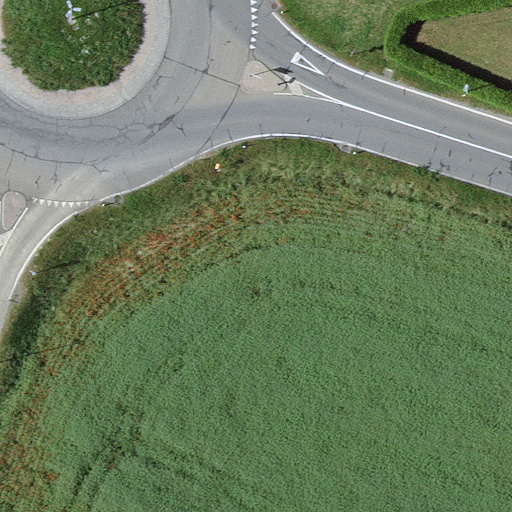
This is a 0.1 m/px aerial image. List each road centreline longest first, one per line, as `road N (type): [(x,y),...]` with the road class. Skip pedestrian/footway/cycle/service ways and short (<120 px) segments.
road 1 (secondary): [(171,124),(290,113),(419,128)]
road 2 (secondary): [(419,128),(294,59),(234,0)]
road 3 (secondary): [(0,142),(57,159),(95,158),(171,124)]
road 4 (track): [(0,276),(95,158)]
road 5 (secondary): [(171,124),(208,67),(214,0)]
